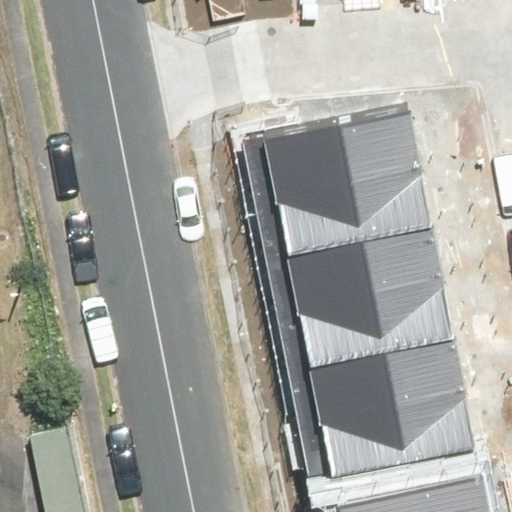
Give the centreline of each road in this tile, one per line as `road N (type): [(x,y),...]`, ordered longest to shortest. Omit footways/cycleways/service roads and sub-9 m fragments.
road 1 (unclassified): [(97,79),(180,511)]
road 2 (residential): [(97,79),(511,26)]
